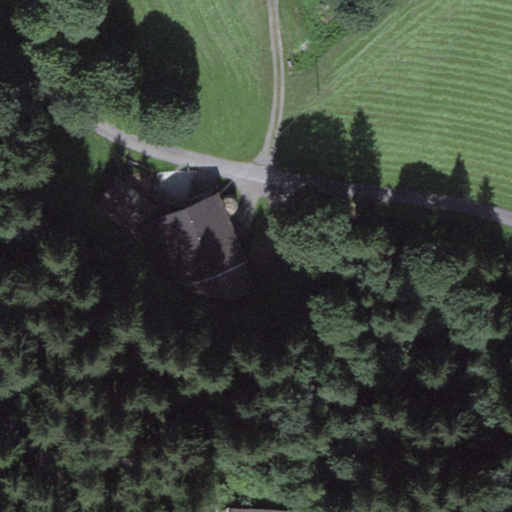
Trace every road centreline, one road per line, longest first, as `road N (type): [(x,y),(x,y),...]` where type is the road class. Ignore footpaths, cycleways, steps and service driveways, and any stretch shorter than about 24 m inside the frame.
road 1 (unclassified): [(511,218),(263,176),(125,140),(72,108),(0,45)]
road 2 (track): [(263,176),(280,102),(271,0)]
